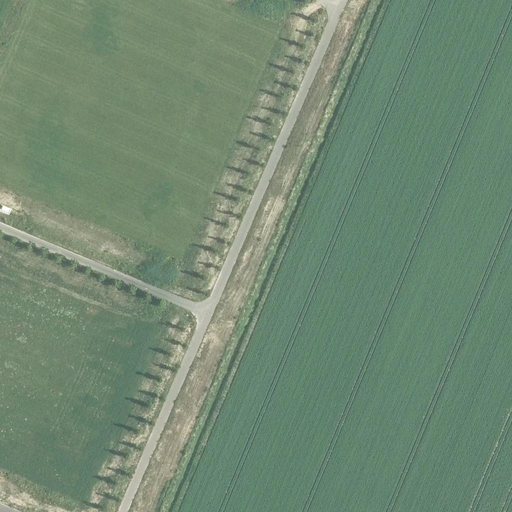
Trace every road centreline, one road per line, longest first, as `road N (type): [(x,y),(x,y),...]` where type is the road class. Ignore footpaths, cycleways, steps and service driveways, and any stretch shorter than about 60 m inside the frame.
road 1 (residential): [(341,5),(204,313)]
road 2 (residential): [(0,229),(204,313)]
road 3 (residential): [(204,313),(120,511)]
